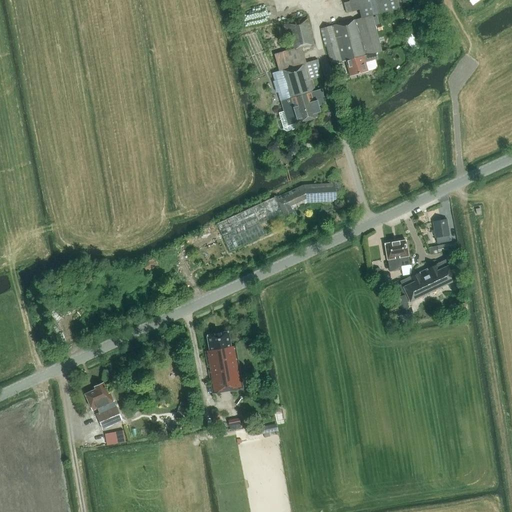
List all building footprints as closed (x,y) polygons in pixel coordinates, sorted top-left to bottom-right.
[(346,13),(352,11),(359,10),(362,18),(333,26),(333,25),(320,29),(325,46),(326,45),(331,64),(343,61),(346,61),(350,76),(368,71),(365,62),(374,60),(372,54),(382,51),(372,16),(399,9),(396,0),(349,0),(350,2),(344,3),(346,13)] [(326,103),(321,88),(314,91),(311,80),(322,76),(317,60),(304,63),(300,49),(314,45),(307,19),(283,25),(290,50),(274,55),(279,71),(278,72),(286,99),(285,99),(285,111),(280,112),(285,128),(288,130),(301,126),(299,122),(318,116),(317,112),(320,111),(319,105),(326,103)] [(274,198),(272,199),(280,218),(297,211),(296,208),(307,203),(335,201),(334,183),(302,185),(275,198),(274,198)] [(450,242),(448,235),(450,235),(447,219),(433,221),(436,237),(437,244),(450,242)] [(411,270),(412,270),(411,265),(410,265),(408,257),(409,256),(406,240),(385,244),(388,260),(389,268),(401,266),(403,275),(410,274),(411,274),(411,270)] [(451,250),(449,243),(437,246),(438,252),(451,250)] [(409,309),(407,302),(408,303),(456,280),(446,259),(401,281),(402,284),(398,286),(403,296),(398,297),(402,311),(393,313),(397,326),(412,322),(409,309)] [(458,304),(459,312),(466,311),(465,303),(458,304)] [(213,393),(242,388),(235,346),(231,346),(228,331),(207,335),(209,350),(206,351),(213,393)] [(92,409),(96,407),(99,413),(96,415),(103,430),(122,421),(116,406),(117,406),(114,400),(111,393),(109,394),(104,382),(94,387),(95,389),(85,394),(92,409)] [(188,412),(188,410),(178,407),(175,416),(178,417),(176,421),(184,424),(187,417),(190,418),(191,413),(188,412)] [(252,425),(252,436),(278,435),(278,424),(252,425)]
